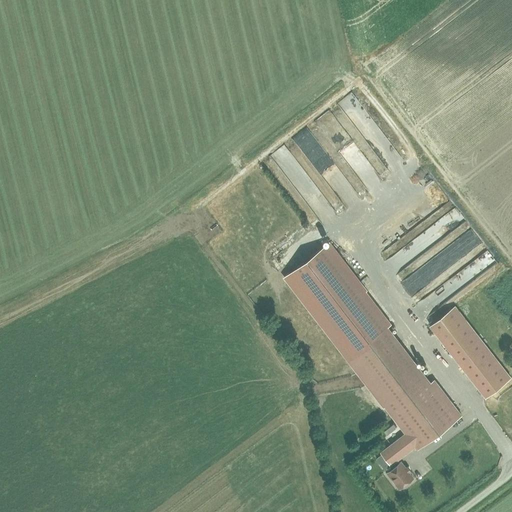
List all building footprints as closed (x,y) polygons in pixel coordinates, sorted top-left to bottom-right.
[(348,116),(353,113),(351,107),(345,110),(348,116)] [(338,197),(344,204),(358,192),(352,186),(338,197)] [(387,472),(399,488),(413,477),(401,461),(399,462),(397,459),(415,446),(417,449),(461,415),(434,379),(430,382),(387,326),(396,319),(334,238),(285,276),(405,433),(381,452),(391,465),(392,464),(394,466),(387,472)] [(408,276),(395,289),(408,301),(420,288),(408,276)] [(455,306),(430,325),(485,396),(510,377),(455,306)]
